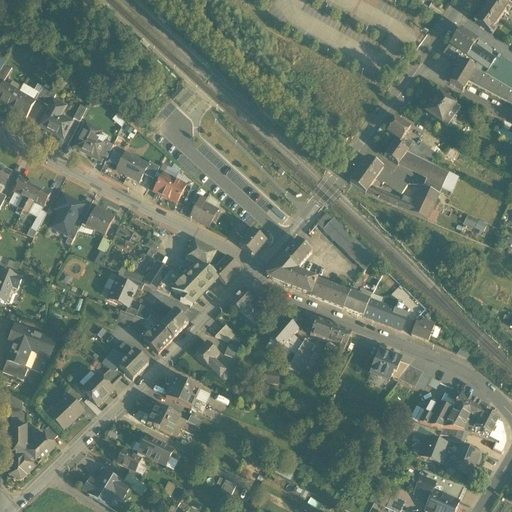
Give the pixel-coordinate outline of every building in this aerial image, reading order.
[(415,0),(415,2),(428,9),(431,4),(431,3),(424,0),(415,0)] [(500,0),(490,0),(484,10),(499,21),(506,12),(508,14),(511,8),(500,0)] [(493,29),(499,21),(484,10),(474,24),(492,36),(496,31),(493,29)] [(462,63),(485,77),(498,59),(481,46),(482,44),(477,41),(476,42),(460,31),(449,47),(452,49),(448,55),(462,63)] [(511,69),(501,62),(502,61),(498,59),(485,77),(511,93),(511,69)] [(468,83),(511,106),(511,93),(485,77),(462,63),(449,84),(462,92),(468,83)] [(55,64),(46,72),(52,79),(61,71),(55,64)] [(4,66),(0,72),(0,79),(5,83),(11,71),(4,66)] [(12,83),(9,88),(19,93),(22,89),(12,83)] [(0,88),(0,104),(10,110),(19,93),(9,88),(3,84),(0,88)] [(35,103),(36,101),(42,89),(38,86),(34,93),(23,87),(22,89),(19,93),(35,103)] [(36,101),(44,105),(50,94),(42,89),(36,101)] [(35,103),(19,93),(10,110),(27,120),(36,103),(35,103)] [(55,96),(50,94),(44,105),(49,108),(53,100),(55,96)] [(425,115),(447,130),(460,111),(439,95),(425,115)] [(38,128),(63,141),(72,123),(62,118),(56,114),(61,105),(53,100),(49,108),(38,128)] [(68,108),(61,105),(56,114),(62,118),(68,108)] [(74,120),(80,123),(86,111),(80,107),(74,120)] [(125,123),(117,116),(112,122),(121,130),(125,123)] [(400,143),(400,144),(404,138),(410,130),(396,120),(386,134),(400,143)] [(73,149),(98,162),(101,157),(106,147),(105,146),(96,142),(98,139),(101,132),(86,124),(73,149)] [(406,155),(407,155),(412,147),(414,145),(404,138),(400,144),(400,143),(398,146),(407,153),(406,155)] [(101,157),(107,160),(113,147),(107,144),(105,146),(106,147),(101,157)] [(384,158),(397,167),(406,155),(407,153),(398,146),(394,144),(384,158)] [(407,155),(429,166),(435,156),(420,146),(417,150),(412,147),(407,155)] [(115,172),(139,185),(143,176),(148,167),(147,167),(124,155),(124,156),(125,157),(117,172),(115,171),(115,172)] [(426,182),(441,191),(448,175),(429,166),(407,155),(406,155),(397,167),(426,182)] [(125,157),(124,156),(115,171),(117,172),(125,157)] [(368,192),(375,181),(382,171),(367,160),(349,186),(365,197),(368,192)] [(143,176),(153,181),(154,179),(159,169),(149,164),(147,167),(148,167),(143,176)] [(174,166),(170,172),(177,176),(180,171),(174,166)] [(11,175),(0,168),(0,187),(3,189),(4,189),(11,175)] [(158,176),(161,178),(163,176),(174,181),(175,182),(178,176),(177,176),(170,172),(166,169),(165,172),(161,170),(158,176)] [(407,188),(382,171),(375,181),(382,186),(384,184),(401,197),(407,188)] [(441,191),(451,196),(458,180),(448,175),(441,191)] [(153,194),(164,200),(174,181),(163,176),(161,178),(159,181),(153,194)] [(189,182),(178,176),(175,182),(186,188),(189,182)] [(159,181),(154,179),(153,181),(147,191),(153,194),(159,181)] [(14,195),(23,199),(29,202),(36,188),(22,180),(14,195)] [(175,182),(174,181),(164,200),(176,206),(186,188),(175,182)] [(441,191),(426,182),(423,190),(439,197),(441,191)] [(36,188),(29,202),(34,205),(42,209),(43,210),(51,195),(36,188)] [(420,189),(413,205),(408,215),(427,223),(432,213),(439,197),(423,190),(420,189)] [(374,194),(368,192),(365,197),(386,206),(389,198),(375,192),(374,194)] [(18,210),(23,199),(14,195),(9,205),(18,210)] [(190,204),(196,207),(200,199),(195,196),(190,204)] [(206,202),(204,205),(217,212),(221,206),(209,196),(206,202)] [(64,236),(67,238),(73,227),(83,207),(62,197),(55,211),(59,213),(58,215),(57,215),(54,221),(55,221),(54,224),(59,226),(56,232),(64,236)] [(386,206),(408,215),(413,205),(402,200),(401,204),(389,198),(386,206)] [(23,213),(29,202),(23,199),(18,210),(23,213)] [(189,219),(208,229),(217,212),(204,205),(206,202),(200,199),(196,207),(189,219)] [(28,216),(34,205),(29,202),(23,213),(28,216)] [(34,205),(28,216),(36,220),(40,212),(42,209),(34,205)] [(94,231),(105,237),(114,221),(95,211),(87,226),(95,230),(94,231)] [(31,231),(37,234),(47,215),(40,212),(36,220),(31,231)] [(439,216),(432,213),(427,223),(434,226),(439,216)] [(322,232),(364,273),(373,261),(333,221),(332,222),(326,216),(317,226),(323,232),(322,232)] [(464,226),(474,231),(478,223),(468,218),(464,226)] [(244,241),(252,232),(240,222),(234,233),(244,241)] [(487,227),(478,223),(474,231),(483,235),(487,227)] [(59,226),(54,224),(51,230),(54,231),(56,232),(59,226)] [(95,230),(87,226),(86,228),(81,225),(79,230),(77,234),(91,237),(94,231),(95,230)] [(63,238),(73,243),(77,234),(79,230),(73,227),(67,238),(64,236),(63,238)] [(129,233),(119,228),(115,235),(126,240),(129,234),(129,233)] [(37,234),(31,231),(27,238),(33,240),(37,234)] [(63,238),(64,236),(56,232),(54,231),(52,235),(62,239),(63,238)] [(239,247),(252,259),(265,243),(252,232),(244,241),(239,247)] [(137,238),(129,234),(126,240),(125,243),(133,247),(137,238)] [(159,246),(150,240),(145,249),(150,251),(155,254),(159,246)] [(100,253),(105,256),(111,245),(103,241),(98,252),(100,253)] [(185,260),(196,266),(211,274),(215,270),(209,267),(216,254),(216,253),(194,242),(185,260)] [(282,260),(296,272),(311,255),(297,243),(282,260)] [(146,257),(151,260),(155,254),(150,251),(146,257)] [(105,256),(100,253),(94,265),(99,268),(105,256)] [(209,267),(215,270),(226,259),(216,254),(209,267)] [(218,280),(225,287),(240,271),(227,258),(226,259),(215,270),(211,274),(218,280)] [(268,280),(310,297),(316,282),(295,273),(296,272),(282,260),(267,277),(268,280)] [(157,263),(146,281),(143,286),(144,287),(156,292),(169,272),(157,263)] [(171,293),(182,298),(192,302),(212,282),(214,284),(218,280),(211,274),(196,266),(182,280),(169,272),(156,292),(169,298),(171,293)] [(119,276),(133,283),(143,287),(144,287),(143,286),(146,281),(121,270),(119,275),(119,276)] [(0,304),(5,306),(11,291),(17,293),(21,283),(3,275),(0,274),(0,304)] [(70,279),(63,276),(59,285),(66,288),(70,279)] [(130,288),(133,283),(119,276),(116,282),(130,288)] [(365,279),(362,277),(353,289),(357,292),(365,279)] [(111,293),(115,284),(108,281),(103,290),(111,293)] [(108,301),(127,310),(136,291),(130,288),(116,282),(115,284),(111,293),(108,301)] [(192,302),(195,304),(214,284),(212,282),(192,302)] [(310,297),(343,310),(349,295),(316,282),(310,297)] [(136,291),(141,294),(143,287),(133,283),(130,288),(136,291)] [(369,302),(372,296),(360,290),(357,298),(369,302)] [(11,291),(5,306),(8,308),(13,296),(16,297),(17,293),(11,291)] [(230,305),(241,315),(250,306),(255,301),(244,291),(230,305)] [(357,298),(349,295),(343,310),(362,318),(369,302),(357,298)] [(372,296),(369,302),(380,307),(383,300),(372,296)] [(195,304),(192,302),(182,298),(180,303),(191,308),(195,304)] [(80,314),(84,302),(78,300),(73,312),(80,314)] [(369,302),(362,318),(388,328),(394,312),(380,307),(369,302)] [(388,328),(400,333),(407,318),(407,317),(406,317),(408,313),(406,311),(401,306),(402,305),(398,304),(394,313),(394,312),(388,328)] [(263,318),(250,306),(241,315),(253,327),(263,318)] [(140,308),(135,319),(143,323),(147,324),(150,319),(149,319),(152,314),(140,308)] [(150,319),(159,328),(173,341),(188,325),(174,312),(163,324),(152,314),(149,319),(150,319)] [(140,331),(143,323),(135,319),(120,313),(117,322),(140,331)] [(278,349),(281,352),(281,351),(285,348),(293,338),(298,332),(285,320),(280,326),(276,322),(268,331),(272,335),(267,340),(270,343),(269,344),(277,351),(278,349)] [(310,337),(327,344),(334,328),(317,322),(310,337)] [(411,337),(428,344),(430,338),(434,328),(428,326),(428,325),(421,323),(419,327),(415,326),(411,337)] [(7,363),(24,370),(31,352),(50,359),(56,344),(16,328),(15,330),(13,330),(8,343),(13,345),(6,363),(7,363)] [(158,356),(173,341),(159,328),(151,336),(149,335),(143,341),(149,347),(148,348),(152,352),(153,351),(158,356)] [(215,339),(228,345),(235,337),(225,328),(215,339)] [(351,335),(334,328),(327,344),(339,349),(338,351),(343,353),(351,335)] [(440,331),(434,328),(430,338),(436,341),(440,331)] [(106,334),(99,329),(94,336),(101,341),(106,334)] [(293,338),(285,348),(291,353),(291,354),(295,358),(302,347),(302,346),(293,338)] [(302,346),(302,347),(310,352),(313,347),(305,342),(302,346)] [(207,369),(219,380),(225,373),(214,362),(219,357),(207,345),(195,357),(207,369)] [(224,357),(235,362),(240,351),(229,346),(224,357)] [(311,353),(310,352),(302,347),(295,358),(287,371),(298,376),(301,370),(311,353)] [(287,358),(291,354),(291,353),(285,348),(281,351),(283,353),(283,354),(287,358)] [(466,361),(469,358),(461,349),(456,356),(466,361)] [(108,357),(122,365),(128,360),(113,351),(108,357)] [(389,383),(390,378),(392,373),(395,374),(400,363),(400,361),(378,352),(369,375),(389,383)] [(128,360),(122,365),(119,369),(132,382),(148,366),(134,353),(128,360)] [(115,374),(119,369),(122,365),(108,357),(103,354),(97,364),(110,372),(114,375),(115,374)] [(2,375),(23,383),(28,371),(24,370),(7,363),(2,375)] [(331,373),(337,376),(343,366),(337,363),(331,373)] [(409,367),(400,363),(395,374),(392,373),(390,378),(398,381),(409,367)] [(398,381),(414,390),(415,389),(423,374),(409,367),(398,381)] [(101,380),(110,390),(121,380),(115,374),(114,375),(110,372),(101,380)] [(84,389),(95,378),(90,373),(79,384),(84,389)] [(230,378),(225,373),(219,380),(224,384),(230,378)] [(431,379),(423,374),(415,389),(423,393),(427,387),(431,380),(431,379)] [(81,392),(97,408),(113,392),(110,390),(101,380),(100,381),(96,377),(95,378),(84,389),(81,392)] [(174,380),(170,390),(195,402),(199,394),(200,393),(174,380)] [(439,385),(431,380),(427,387),(436,392),(439,385)] [(192,410),(195,402),(170,390),(165,400),(191,412),(192,410)] [(447,399),(456,404),(461,395),(451,390),(448,397),(447,399)] [(69,399),(76,406),(81,401),(71,391),(65,396),(69,400),(69,399)] [(199,394),(195,402),(206,407),(209,399),(199,394)] [(447,399),(448,397),(444,395),(439,405),(452,412),(456,404),(447,399)] [(442,430),(462,433),(463,432),(465,427),(473,430),(474,431),(484,413),(485,413),(487,408),(461,395),(456,404),(452,412),(442,430)] [(11,428),(24,428),(24,416),(22,416),(22,404),(9,397),(9,417),(11,417),(11,428)] [(50,418),(64,432),(83,414),(76,406),(69,399),(69,400),(50,418)] [(442,430),(452,412),(439,405),(431,401),(419,425),(430,429),(442,430)] [(202,415),(206,407),(195,402),(192,410),(202,415)] [(156,408),(152,418),(176,429),(180,420),(156,408)] [(484,413),(474,431),(490,437),(495,427),(496,427),(497,425),(497,424),(497,423),(498,420),(498,419),(490,415),(489,416),(485,413),(484,413)] [(171,438),(176,429),(152,418),(147,427),(171,438)] [(187,423),(198,428),(200,423),(189,418),(187,423)] [(363,420),(354,437),(363,442),(372,425),(363,420)] [(431,440),(434,431),(411,423),(408,432),(431,440)] [(473,430),(471,435),(495,446),(492,451),(501,456),(505,448),(506,444),(506,438),(505,436),(501,425),(497,423),(497,424),(497,425),(496,427),(495,427),(490,437),(474,431),(473,430)] [(19,482),(20,483),(34,469),(30,464),(36,458),(41,463),(56,448),(44,435),(30,450),(26,448),(26,428),(24,428),(11,428),(9,428),(9,429),(13,429),(13,436),(9,436),(9,454),(15,454),(17,454),(17,458),(15,458),(15,460),(13,460),(13,464),(9,464),(9,479),(10,479),(10,477),(16,477),(20,481),(19,482)] [(45,432),(54,442),(59,437),(50,428),(45,432)] [(448,442),(463,447),(468,434),(463,432),(462,433),(442,430),(440,436),(439,437),(449,439),(448,442)] [(143,458),(152,462),(160,446),(145,439),(137,455),(138,455),(143,458)] [(420,457),(438,465),(442,454),(446,446),(437,442),(436,444),(430,442),(426,440),(420,457)] [(174,453),(160,446),(152,462),(166,469),(174,453)] [(458,472),(472,478),(481,457),(460,449),(456,458),(452,456),(452,458),(447,468),(458,472)] [(130,472),(135,475),(135,474),(140,464),(141,462),(136,459),(122,452),(116,465),(130,472)] [(447,468),(452,458),(442,454),(438,465),(447,468)] [(143,466),(140,464),(135,474),(140,477),(144,470),(143,466)] [(458,472),(447,468),(444,476),(455,480),(458,472)] [(127,478),(138,483),(140,477),(135,474),(135,475),(130,472),(127,478)] [(422,472),(420,478),(436,484),(433,492),(458,503),(464,489),(422,472)] [(89,497),(108,509),(115,497),(123,502),(130,491),(131,490),(123,486),(103,474),(96,485),(90,482),(83,493),(89,497)] [(419,497),(429,501),(433,492),(436,484),(420,478),(417,486),(415,492),(416,493),(420,495),(419,497)] [(130,491),(141,498),(147,488),(128,479),(123,486),(131,490),(130,491)] [(220,493),(231,498),(236,488),(225,482),(220,493)] [(424,511),(425,511),(454,511),(457,508),(459,504),(458,503),(433,492),(429,501),(424,511)] [(389,503),(386,509),(390,511),(401,511),(405,504),(392,497),(389,503)] [(380,507),(386,509),(389,503),(383,500),(380,507)]
